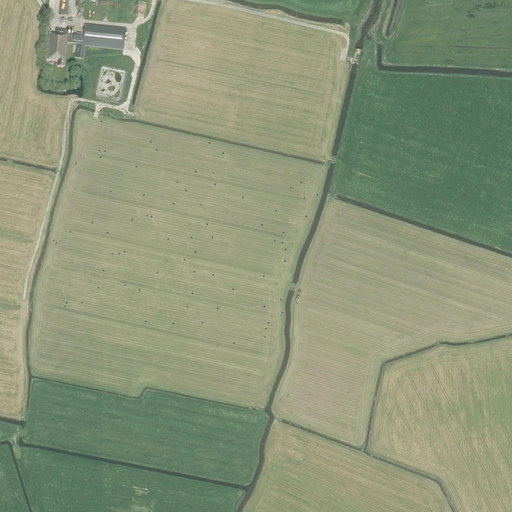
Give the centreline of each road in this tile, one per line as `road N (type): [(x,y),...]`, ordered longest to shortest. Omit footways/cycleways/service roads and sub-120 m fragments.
road 1 (track): [(23,298),(69,103),(125,107),(138,63),(133,26)]
road 2 (track): [(337,160),(325,157),(347,37),(196,0)]
road 3 (track): [(325,157),(122,108)]
